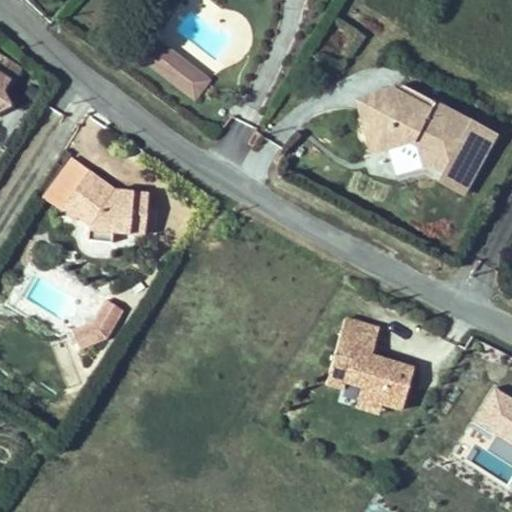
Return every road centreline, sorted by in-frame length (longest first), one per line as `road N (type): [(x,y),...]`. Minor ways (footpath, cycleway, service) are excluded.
road 1 (unclassified): [(511,329),(388,270),(226,177),(100,94),(0,5)]
road 2 (unknown): [(100,94),(53,139),(0,220)]
